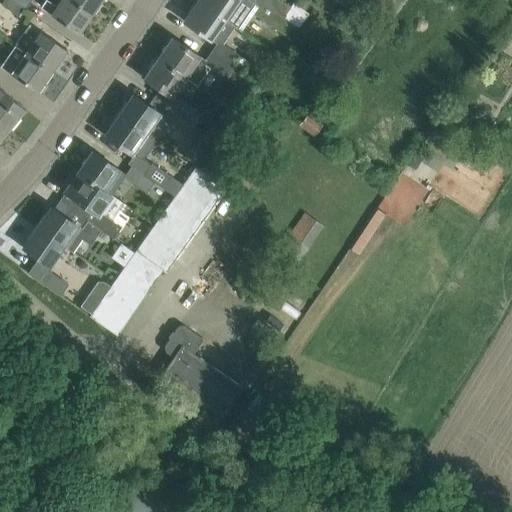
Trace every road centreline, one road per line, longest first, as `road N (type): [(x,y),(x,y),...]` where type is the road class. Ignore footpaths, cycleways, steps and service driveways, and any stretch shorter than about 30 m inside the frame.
road 1 (residential): [(0,198),(41,155),(150,0)]
road 2 (unknown): [(174,284),(127,351),(112,357),(74,339),(0,271)]
